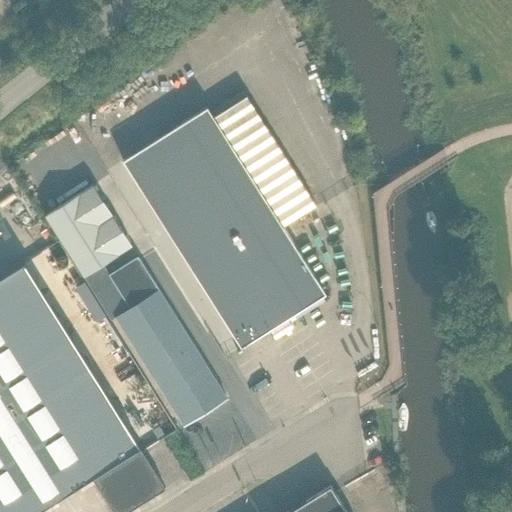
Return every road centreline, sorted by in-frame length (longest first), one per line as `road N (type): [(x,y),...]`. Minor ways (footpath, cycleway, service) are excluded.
road 1 (unclassified): [(178,511),(335,416)]
road 2 (secondary): [(0,106),(134,0)]
